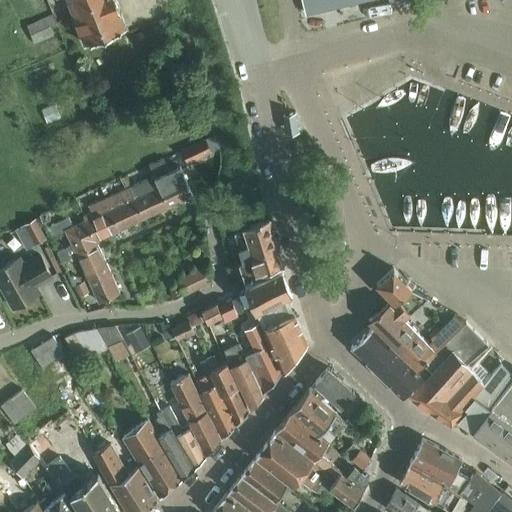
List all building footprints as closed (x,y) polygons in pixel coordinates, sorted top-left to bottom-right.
[(67,0),(85,44),(126,27),(120,11),(121,11),(116,0),(67,0)] [(302,0),(306,13),(359,0),(302,0)] [(53,14),(26,25),(33,42),(53,34),(50,26),(57,23),(53,14)] [(187,163),(212,152),(206,139),(181,151),(187,163)] [(149,165),(150,166),(154,176),(168,206),(193,194),(180,166),(168,171),(162,159),(149,165)] [(144,217),(168,206),(154,176),(134,185),(137,192),(133,194),(144,217)] [(114,197),(107,200),(120,228),(144,217),(133,194),(129,196),(126,189),(113,196),(114,197)] [(92,212),(85,216),(96,239),(120,228),(107,200),(106,198),(90,206),(92,212)] [(73,244),(57,252),(61,259),(97,242),(96,239),(85,216),(84,216),(86,220),(73,226),(69,217),(52,225),(56,235),(67,230),(73,244)] [(36,218),(25,224),(35,244),(46,238),(36,218)] [(239,249),(242,261),(278,251),(270,221),(245,228),(250,245),(239,249)] [(108,267),(97,242),(61,259),(62,262),(77,255),(87,277),(108,267)] [(242,271),(244,278),(283,267),(278,251),(242,261),(239,262),(242,271)] [(20,257),(0,268),(0,283),(13,307),(39,292),(34,282),(38,279),(40,282),(52,275),(40,254),(23,264),(20,257)] [(377,283),(392,298),(395,301),(412,286),(394,266),(377,283)] [(88,277),(100,301),(120,292),(108,267),(87,277),(88,278),(88,277)] [(202,267),(190,273),(176,279),(183,293),(209,282),(202,267)] [(256,311),(287,297),(293,295),(282,270),(245,286),(256,311)] [(237,272),(228,275),(230,283),(239,280),(244,278),(242,271),(237,272)] [(73,285),(81,281),(79,277),(73,275),(69,277),(73,285)] [(80,296),(89,291),(84,281),(75,285),(80,296)] [(170,290),(173,299),(182,295),(178,286),(170,290)] [(369,319),(370,320),(412,361),(419,369),(422,367),(467,323),(465,321),(465,320),(454,314),(430,337),(433,339),(429,343),(404,317),(427,295),(412,286),(395,301),(392,298),(369,319)] [(238,297),(221,303),(227,317),(243,311),(238,297)] [(291,308),(287,297),(256,311),(261,322),(291,308)] [(212,323),(227,317),(221,303),(206,309),(212,323)] [(199,307),(188,313),(193,322),(204,316),(199,307)] [(306,342),(291,308),(261,322),(283,370),(306,342)] [(196,334),(189,319),(173,326),(179,339),(192,333),(193,335),(196,334)] [(247,354),(265,392),(282,372),(259,321),(245,328),(255,350),(247,354)] [(178,340),(179,339),(173,326),(171,327),(169,322),(161,325),(167,337),(175,333),(178,340)] [(405,393),(432,412),(448,395),(449,396),(472,370),(470,369),(465,363),(486,343),(467,323),(422,367),(425,370),(426,370),(433,377),(429,381),(422,376),(405,393)] [(116,324),(99,326),(109,344),(123,338),(116,324)] [(147,339),(140,325),(126,333),(134,347),(147,339)] [(108,345),(109,344),(99,326),(78,328),(65,336),(80,361),(109,348),(108,345)] [(410,363),(372,326),(351,346),(402,396),(405,393),(422,376),(429,381),(433,377),(426,370),(425,370),(422,367),(419,369),(412,361),(410,363)] [(42,367),(63,353),(53,336),(31,350),(42,367)] [(265,392),(247,354),(245,355),(239,343),(224,350),(250,407),(265,392)] [(211,356),(206,358),(206,360),(207,360),(235,422),(248,409),(227,363),(217,368),(211,356)] [(236,422),(235,422),(207,360),(206,360),(201,363),(204,371),(207,370),(209,375),(197,380),(223,436),(236,422)] [(448,395),(432,412),(452,425),(458,417),(472,428),(489,407),(491,405),(503,391),(503,390),(505,388),(511,379),(511,373),(500,363),(489,375),(476,363),(470,369),(472,370),(449,396),(448,395)] [(354,391),(328,367),(316,381),(341,405),(354,391)] [(205,454),(220,438),(189,371),(181,376),(170,381),(190,422),(205,454)] [(511,379),(505,388),(503,390),(503,391),(491,405),(489,407),(472,428),(511,457),(511,379)] [(25,415),(35,408),(22,389),(11,397),(25,415)] [(309,389),(291,411),(318,433),(336,411),(309,389)] [(14,423),(25,415),(11,397),(1,405),(14,423)] [(81,431),(93,422),(80,402),(67,411),(81,431)] [(205,455),(205,454),(190,422),(180,427),(172,412),(163,417),(160,411),(157,412),(159,416),(157,417),(165,432),(158,435),(181,478),(185,474),(198,462),(205,455)] [(291,411),(276,430),(335,479),(341,471),(318,452),(327,441),(318,433),(291,411)] [(181,478),(158,435),(149,417),(123,434),(160,495),(181,478)] [(276,430),(275,431),(255,456),(293,485),(298,479),(322,496),(329,488),(335,479),(276,430)] [(19,432),(7,445),(17,454),(29,442),(19,432)] [(32,445),(47,465),(46,466),(59,483),(73,472),(60,455),(59,456),(44,436),(32,445)] [(422,437),(410,459),(447,482),(446,485),(473,499),(474,500),(467,511),(511,511),(511,498),(476,469),(470,476),(456,469),(462,457),(422,437)] [(11,460),(10,461),(23,477),(41,459),(29,442),(17,454),(11,460)] [(138,511),(144,508),(126,471),(113,447),(96,456),(112,485),(127,511),(138,511)] [(360,448),(353,458),(363,468),(371,459),(360,448)] [(252,459),(239,475),(274,501),(274,500),(286,485),(252,459)] [(410,459),(399,480),(434,498),(435,497),(458,511),(464,511),(473,499),(446,485),(447,482),(410,459)] [(14,486),(23,477),(10,461),(0,468),(0,469),(7,478),(0,483),(0,492),(4,497),(5,497),(2,493),(13,484),(14,486)] [(126,471),(144,508),(156,498),(137,465),(126,471)] [(341,471),(335,479),(329,488),(354,508),(364,490),(363,489),(369,481),(354,469),(348,477),(341,472),(341,471)] [(71,495),(82,511),(121,511),(98,475),(87,483),(86,482),(84,483),(85,484),(71,495)] [(228,489),(229,490),(256,511),(269,511),(274,507),(279,511),(290,511),(274,500),(274,501),(239,475),(228,489)] [(385,505),(386,505),(396,511),(423,511),(428,506),(397,486),(385,505)] [(248,511),(227,492),(211,511),(248,511)] [(46,497),(40,501),(47,511),(79,511),(65,493),(50,504),(46,497)] [(22,511),(44,511),(37,501),(22,511)]
